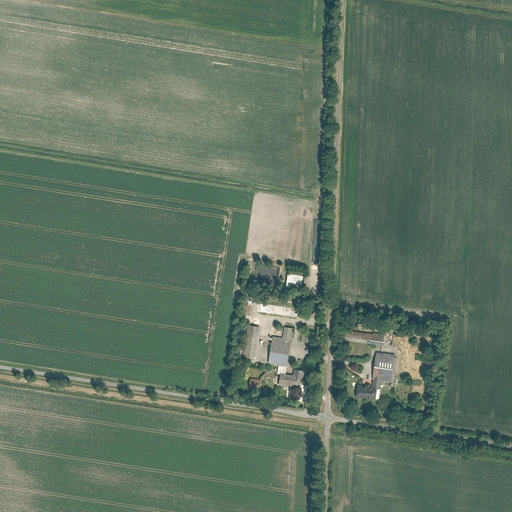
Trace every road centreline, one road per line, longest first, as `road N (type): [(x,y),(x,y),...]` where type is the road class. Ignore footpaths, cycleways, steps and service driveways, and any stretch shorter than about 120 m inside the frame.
road 1 (unclassified): [(342,0),(327,417)]
road 2 (unclassified): [(327,417),(0,368)]
road 3 (unclassified): [(511,446),(327,417)]
